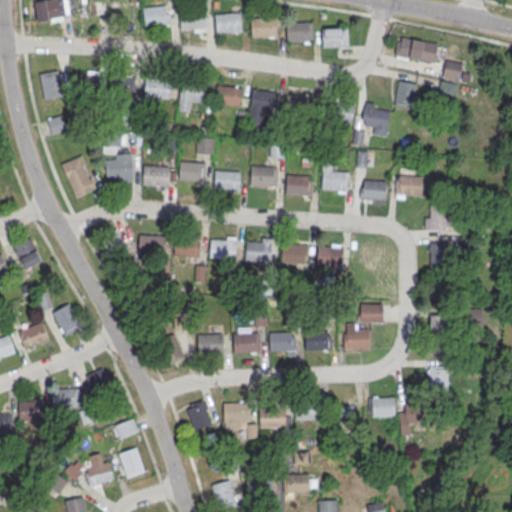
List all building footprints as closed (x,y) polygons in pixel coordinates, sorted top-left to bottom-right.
[(68,19),(67,0),(35,0),(37,21),(68,19)] [(96,0),(72,0),(72,20),(96,20),(96,0)] [(135,19),(135,2),(109,2),(109,20),(135,19)] [(144,25),(169,23),(168,5),(143,6),(144,25)] [(205,30),(205,11),(181,11),(181,30),(205,30)] [(215,32),(241,31),(240,12),(214,13),(215,32)] [(250,36),(276,36),(276,18),(250,18),(250,36)] [(286,22),(287,42),(313,40),(311,20),(286,22)] [(322,27),(322,46),(348,46),(348,27),(322,27)] [(434,61),(437,42),(398,37),(395,55),(434,61)] [(461,61),(445,59),(442,77),(459,80),(461,61)] [(44,99),(63,96),(59,69),(39,72),(44,99)] [(132,90),(132,75),(108,75),(108,90),(132,90)] [(144,97),(170,98),(171,80),(145,78),(144,97)] [(415,106),(416,81),(396,80),(394,105),(415,106)] [(453,93),(453,84),(441,82),(440,92),(453,93)] [(180,110),(192,109),(191,102),(205,101),(204,84),(179,85),(180,110)] [(215,103),(240,104),(241,86),(216,85),(215,103)] [(248,122),(262,123),(264,110),(273,111),(275,90),(251,88),(248,122)] [(313,111),(313,95),(287,94),(286,109),(313,111)] [(355,103),(331,99),(327,118),(351,123),(355,103)] [(371,123),(368,130),(383,135),(391,108),(366,101),(361,120),(371,123)] [(47,118),(51,134),(66,129),(62,114),(47,118)] [(107,134),(106,144),(119,146),(121,136),(107,134)] [(213,136),(197,136),(197,153),(213,153),(213,136)] [(105,179),(132,179),(132,153),(105,153),(105,179)] [(61,162),(74,196),(95,188),(82,154),(61,162)] [(180,162),(206,164),(204,183),(179,181),(180,162)] [(252,166),(277,168),(276,187),(251,186),(252,166)] [(144,167),(169,168),(168,187),(143,186),(144,167)] [(0,171),(0,200),(12,196),(2,171),(0,171)] [(215,171),(241,173),(240,192),(214,190),(215,171)] [(324,171),(349,173),(348,192),(323,190),(324,171)] [(287,176),(313,177),(311,196),(286,195),(287,176)] [(396,176),(421,177),(420,196),(394,195),(396,176)] [(361,180),(387,182),(385,201),(360,200),(361,180)] [(448,205),(429,205),(429,216),(425,216),(425,229),(448,229),(448,205)] [(139,235),(164,237),(163,256),(137,254),(139,235)] [(23,269),(42,259),(30,236),(11,246),(23,269)] [(176,237),(201,239),(200,258),(174,256),(176,237)] [(211,240),(236,242),(235,261),(210,259),(211,240)] [(429,267),(448,267),(448,241),(429,241),(429,267)] [(246,242),(272,243),(270,262),(245,261),(246,242)] [(283,244),(308,246),(307,265),(281,263),(283,244)] [(318,247),(344,248),(343,267),(317,266),(318,247)] [(0,252),(0,273),(10,270),(2,252),(0,252)] [(40,308),(50,307),(48,292),(38,293),(40,308)] [(63,334),(80,325),(69,303),(52,311),(63,334)] [(382,320),(382,303),(359,303),(359,320),(382,320)] [(429,327),(446,328),(446,313),(430,313),(429,327)] [(368,347),(368,328),(358,328),(358,322),(343,322),(343,347),(368,347)] [(18,332),(43,323),(49,341),(25,350),(18,332)] [(295,330),(269,330),(269,349),(295,349),(295,330)] [(330,330),(305,330),(305,348),(330,348),(330,330)] [(169,363),(184,357),(175,332),(160,338),(169,363)] [(233,350),(258,350),(258,332),(233,332),(233,350)] [(222,351),(222,333),(197,333),(197,351),(222,351)] [(0,338),(10,335),(16,353),(0,359),(0,338)] [(445,349),(444,340),(430,340),(431,349),(445,349)] [(447,365),(429,365),(429,387),(447,387),(447,365)] [(109,384),(103,368),(86,374),(92,390),(109,384)] [(78,386),(52,388),(54,408),(80,405),(78,386)] [(393,413),(393,396),(371,396),(371,413),(393,413)] [(19,420),(44,419),(43,398),(18,400),(19,420)] [(185,405),(193,430),(212,423),(204,399),(185,405)] [(319,418),(319,400),(296,400),(296,418),(319,418)] [(250,401),(223,401),(223,429),(250,429),(250,401)] [(259,408),(259,426),(285,426),(285,408),(259,408)] [(0,432),(9,432),(9,412),(0,411),(0,432)] [(113,424),(118,438),(138,431),(132,417),(113,424)] [(118,451),(125,477),(143,472),(137,446),(118,451)] [(292,464),(310,464),(310,450),(292,450),(292,464)] [(84,467),(90,486),(113,479),(104,451),(90,455),(93,465),(84,467)] [(283,491),(313,491),(313,473),(283,473),(283,491)] [(211,484),(218,505),(236,499),(228,478),(211,484)] [(64,499),(65,511),(85,511),(83,496),(64,499)] [(336,511),(337,499),(318,499),(317,511),(336,511)] [(367,505),(369,511),(385,511),(382,500),(367,505)]
